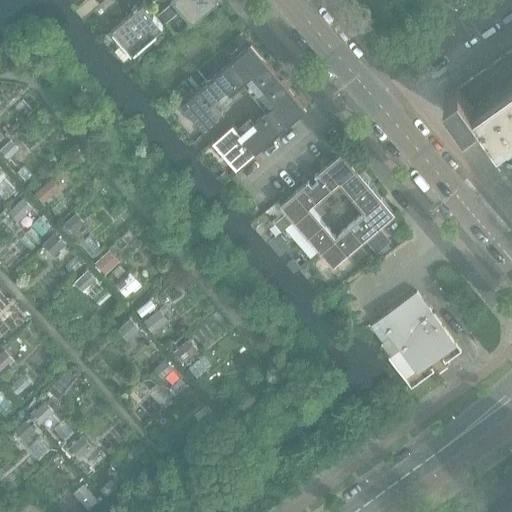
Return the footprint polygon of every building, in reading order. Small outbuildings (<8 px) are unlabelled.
[(82,18),(100,3),(98,0),(85,0),(75,9),(82,18)] [(102,17),(118,3),(116,0),(103,0),(94,8),(102,17)] [(171,0),(192,23),(218,0),(171,0)] [(133,52),(163,27),(142,2),(110,29),(111,30),(113,29),(133,52)] [(166,23),(177,13),(170,5),(159,14),(166,23)] [(276,73),(251,44),(231,60),(247,79),(256,90),(276,73)] [(511,47),(489,64),(511,96),(511,47)] [(217,105),(247,79),(231,60),(200,86),(217,105)] [(511,96),(489,64),(472,76),(511,131),(511,96)] [(205,78),(198,69),(191,75),(198,83),(205,78)] [(511,132),(511,131),(472,76),(457,87),(444,97),(464,125),(477,115),(497,143),(511,132)] [(306,108),(281,79),(261,96),(270,107),(286,125),(306,108)] [(224,114),(217,105),(200,86),(181,103),(204,131),(224,114)] [(170,106),(164,100),(158,105),(164,112),(170,106)] [(256,151),(286,125),(270,107),(240,132),(256,151)] [(0,112),(0,141),(2,143),(16,128),(0,112)] [(256,151),(240,132),(233,123),(213,140),(236,168),(256,151)] [(10,141),(0,151),(3,156),(5,154),(8,157),(17,149),(10,141)] [(328,190),(340,179),(355,166),(342,151),(315,174),(328,190)] [(380,196),(355,166),(340,179),(365,209),(380,196)] [(224,184),(233,177),(227,170),(218,177),(224,184)] [(52,179),(36,192),(43,201),(59,187),(52,179)] [(294,219),(308,207),(321,195),(308,180),(281,203),(287,211),(278,219),(285,227),(294,219)] [(364,239),(395,212),(380,196),(365,209),(350,222),(364,239)] [(23,197),(7,212),(17,222),(33,207),(23,197)] [(333,236),(308,207),(294,219),(319,248),(333,236)] [(262,212),(250,222),(254,227),(258,224),(266,217),(262,212)] [(76,213),(65,223),(72,231),(83,221),(76,213)] [(403,226),(397,219),(393,223),(399,230),(403,226)] [(333,265),(364,239),(350,222),(333,236),(319,248),(333,265)] [(55,234),(44,244),(53,253),(64,242),(55,234)] [(370,257),(362,247),(351,257),(359,267),(370,257)] [(109,250),(96,262),(105,272),(118,260),(109,250)] [(88,271),(76,281),(83,289),(95,279),(88,271)] [(454,342),(417,290),(378,319),(416,370),(454,342)] [(158,310),(145,321),(153,331),(167,320),(158,310)] [(130,319),(119,329),(128,339),(139,329),(130,319)] [(189,338),(174,351),(182,361),(197,349),(189,338)] [(5,350),(0,354),(0,371),(13,359),(5,350)] [(165,360),(155,368),(163,377),(172,368),(165,360)] [(45,400),(32,413),(40,422),(53,409),(45,400)] [(26,421),(16,430),(23,438),(36,426),(33,423),(30,426),(26,421)] [(82,436),(67,449),(71,453),(75,450),(80,455),(91,445),(82,436)] [(64,482),(80,500),(101,483),(85,465),(64,482)]
